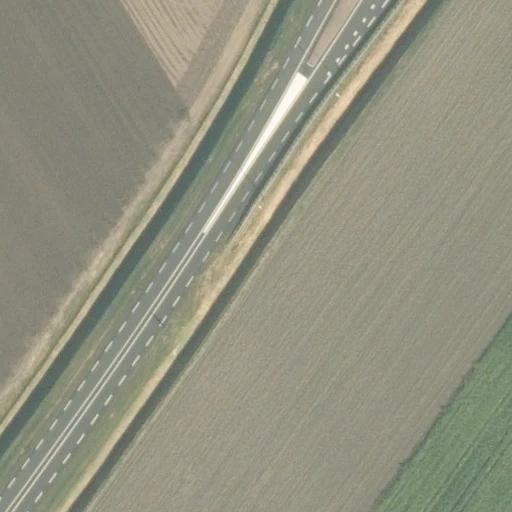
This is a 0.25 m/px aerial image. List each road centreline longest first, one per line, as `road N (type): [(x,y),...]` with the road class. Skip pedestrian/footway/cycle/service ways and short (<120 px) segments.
road 1 (trunk): [(2,511),(202,227)]
road 2 (trunk): [(202,227),(365,0)]
road 3 (trunk): [(326,0),(202,227)]
